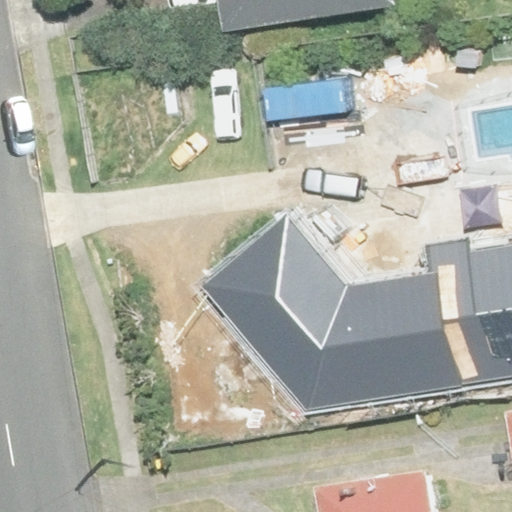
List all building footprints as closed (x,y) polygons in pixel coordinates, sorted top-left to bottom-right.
[(355,0),(173,0),(184,67),(361,40),(355,0)] [(414,52),(301,66),(308,119),(421,105),(414,52)] [(283,75),(190,84),(195,135),(288,126),(283,75)] [(437,422),(402,307),(311,314),(305,318),(251,249),(151,327),(236,437),(259,419),(275,471),(437,422)] [(511,511),(511,440),(457,446),(462,511),(511,511)]
